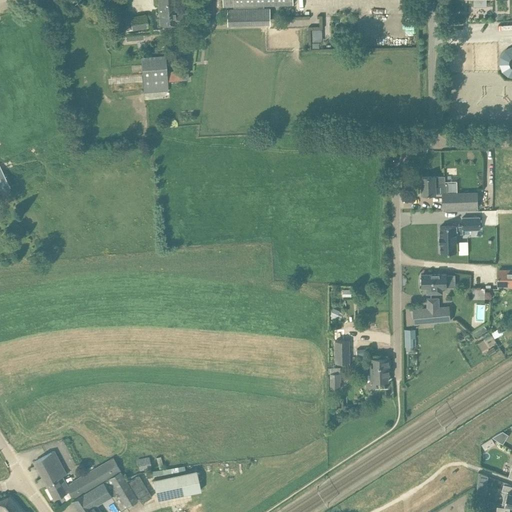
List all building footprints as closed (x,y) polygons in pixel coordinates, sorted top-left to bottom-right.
[(157,0),(159,26),(187,23),(187,21),(186,11),(183,12),(183,5),(177,5),(176,0),(157,0)] [(293,0),(223,0),(223,5),(234,5),(234,8),(227,8),(228,25),(271,24),(270,7),(264,7),(264,4),(294,4),(293,0)] [(140,16),(111,20),(113,33),(148,27),(146,15),(140,16)] [(504,78),(511,76),(511,47),(498,51),(504,78)] [(188,70),(166,71),(166,72),(167,80),(167,81),(189,79),(188,70)] [(0,189),(9,185),(0,167),(0,189)] [(445,176),(422,177),(422,194),(432,194),(436,194),(443,194),(443,193),(447,193),(447,183),(445,183),(445,176)] [(447,193),(443,193),(443,194),(443,207),(478,206),(478,192),(447,193)] [(483,225),(498,225),(498,209),(482,209),(483,225)] [(456,226),(440,226),(440,236),(439,236),(440,243),(440,244),(441,252),(457,252),(456,234),(463,234),(463,230),(480,229),(480,217),(462,217),(462,223),(462,226),(461,226),(458,226),(456,226)] [(468,241),(458,241),(458,254),(468,254),(468,241)] [(511,285),(511,270),(498,270),(498,285),(511,285)] [(447,273),(421,274),(422,287),(428,287),(428,290),(427,291),(427,293),(442,293),(442,287),(447,287),(455,287),(455,274),(447,275),(447,273)] [(485,299),(485,288),(472,288),(473,299),(485,299)] [(439,307),(439,298),(427,298),(428,308),(413,309),(414,323),(450,320),(449,306),(439,307)] [(501,328),(486,334),(489,340),(503,334),(501,328)] [(413,346),(413,329),(405,329),(405,346),(413,346)] [(349,362),(349,340),(335,341),(335,363),(349,362)] [(493,347),(486,351),(489,355),(496,351),(493,347)] [(376,388),(376,381),(388,381),(388,367),(389,367),(389,357),(370,358),(371,373),(366,373),(366,389),(376,388)] [(340,388),(340,373),(330,373),(330,388),(340,388)] [(503,442),(508,433),(500,430),(496,439),(503,442)] [(54,451),(34,461),(54,498),(68,491),(69,490),(66,485),(61,475),(65,473),(54,451)] [(80,477),(66,485),(69,490),(68,491),(73,498),(120,470),(113,457),(86,473),(84,470),(78,473),(80,477)] [(139,470),(151,467),(149,457),(137,460),(139,470)] [(159,487),(169,504),(207,481),(196,464),(159,487)] [(102,511),(98,504),(112,495),(120,510),(138,500),(120,470),(71,501),(78,511),(102,511)] [(477,495),(476,497),(478,498),(484,499),(487,485),(486,485),(488,476),(478,472),(478,480),(477,495)] [(128,482),(141,503),(151,497),(138,475),(128,482)] [(511,486),(504,484),(502,491),(505,491),(502,504),(511,505),(511,486)] [(12,511),(19,507),(9,496),(0,499),(0,511),(12,511)]
